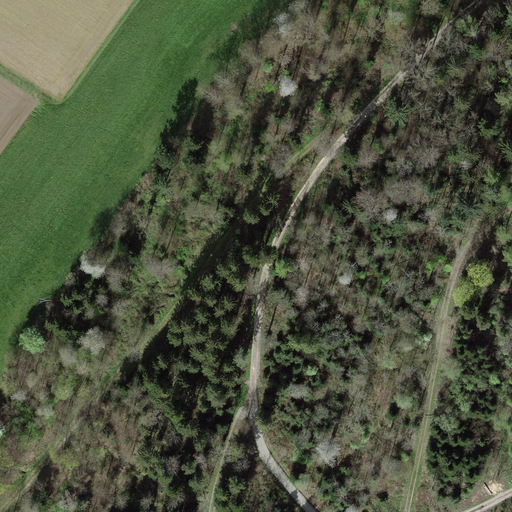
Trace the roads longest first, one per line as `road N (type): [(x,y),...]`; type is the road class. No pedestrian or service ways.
road 1 (track): [(310,511),(262,449),(249,398),(272,252),(306,185),(373,101),(482,0)]
road 2 (track): [(373,101),(324,132),(256,195),(0,506)]
road 3 (track): [(511,205),(470,240),(456,268),(408,511)]
road 4 (track): [(249,398),(212,511)]
